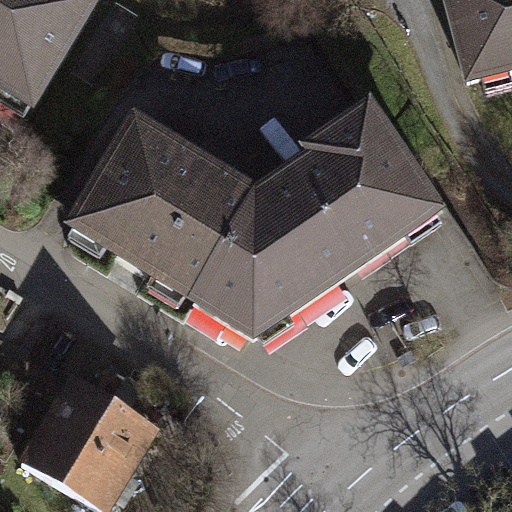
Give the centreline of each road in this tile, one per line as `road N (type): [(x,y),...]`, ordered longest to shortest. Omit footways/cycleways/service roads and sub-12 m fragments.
road 1 (residential): [(0,252),(194,373)]
road 2 (tertiary): [(511,382),(349,475)]
road 3 (residential): [(194,373),(349,475)]
